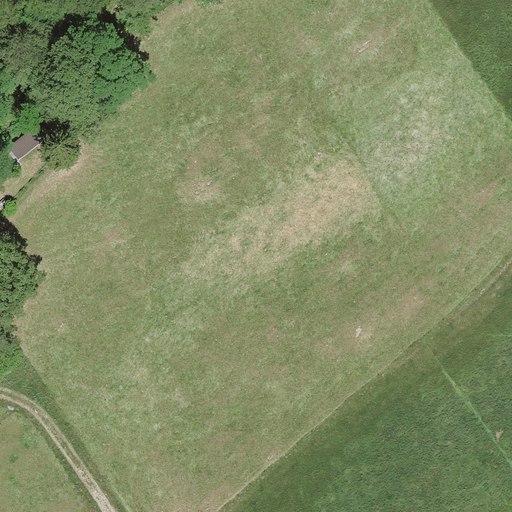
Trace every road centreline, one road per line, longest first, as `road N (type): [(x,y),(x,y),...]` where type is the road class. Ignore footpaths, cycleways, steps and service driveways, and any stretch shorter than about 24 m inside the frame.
road 1 (track): [(0,391),(33,403),(110,511)]
road 2 (track): [(0,112),(120,0)]
